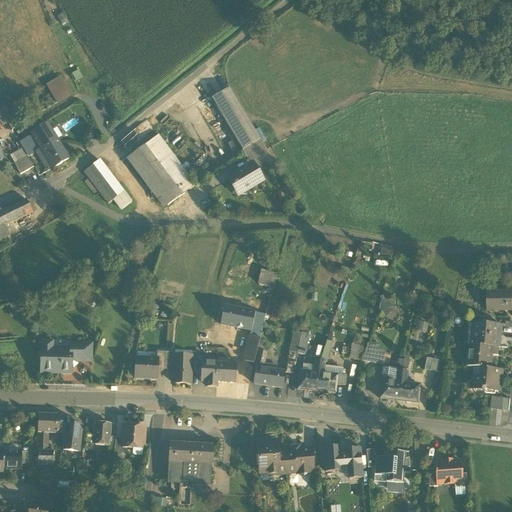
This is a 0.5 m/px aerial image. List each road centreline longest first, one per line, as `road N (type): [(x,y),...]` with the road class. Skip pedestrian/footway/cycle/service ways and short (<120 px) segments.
road 1 (residential): [(0,202),(51,183),(129,222),(288,224),(433,248),(511,248)]
road 2 (tertiary): [(158,400),(511,436)]
road 3 (track): [(51,183),(286,0)]
road 4 (tertiary): [(0,397),(158,400)]
